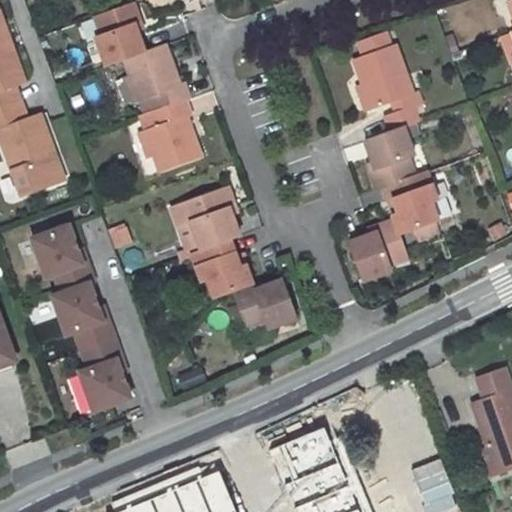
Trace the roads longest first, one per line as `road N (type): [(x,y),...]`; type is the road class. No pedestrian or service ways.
road 1 (residential): [(360,0),(212,48),(268,210),(319,235),(359,351)]
road 2 (tertiary): [(12,511),(359,351)]
road 3 (tertiary): [(359,351),(511,275)]
